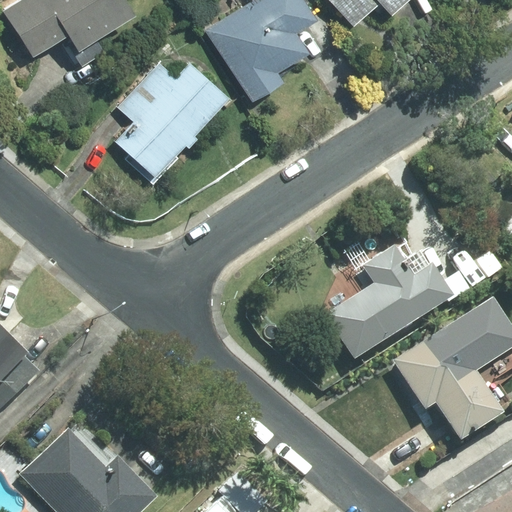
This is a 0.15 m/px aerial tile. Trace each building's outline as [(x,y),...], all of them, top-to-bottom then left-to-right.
[(76,54),(145,19),(134,0),(2,0),(31,56),(68,37),(76,54)] [(313,14),(304,0),(246,0),(205,27),(250,96),(279,76),(274,67),(305,47),(293,28),(313,14)] [(396,0),(330,0),(351,22),(374,0),(381,0),(388,8),(396,0)] [(115,139),(153,172),(223,92),(186,60),(171,77),(156,64),(119,106),(133,118),(115,139)] [(511,197),(491,225),(511,239),(511,197)] [(409,278),(391,249),(362,267),(373,285),(325,316),(353,358),(448,297),(428,266),(409,278)] [(473,280),(465,266),(441,280),(449,294),(473,280)] [(511,350),(511,324),(494,296),(395,359),(452,446),(511,408),(486,367),(511,350)] [(0,381),(17,365),(0,347),(0,381)] [(13,481),(43,511),(131,511),(135,508),(95,467),(86,476),(53,442),(13,481)]
